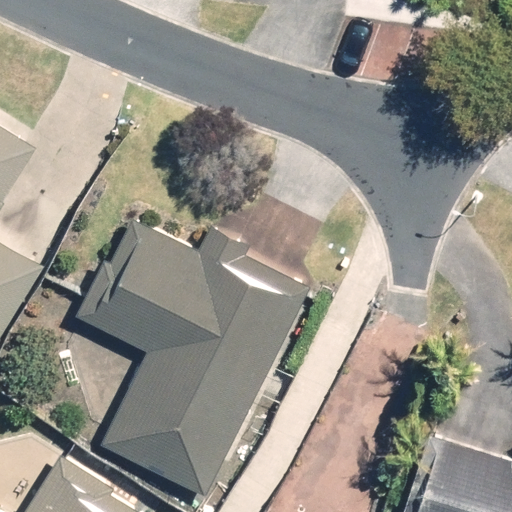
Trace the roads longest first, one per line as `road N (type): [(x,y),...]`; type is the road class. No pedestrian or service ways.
road 1 (residential): [(60,0),(441,151)]
road 2 (residential): [(412,274),(441,151)]
